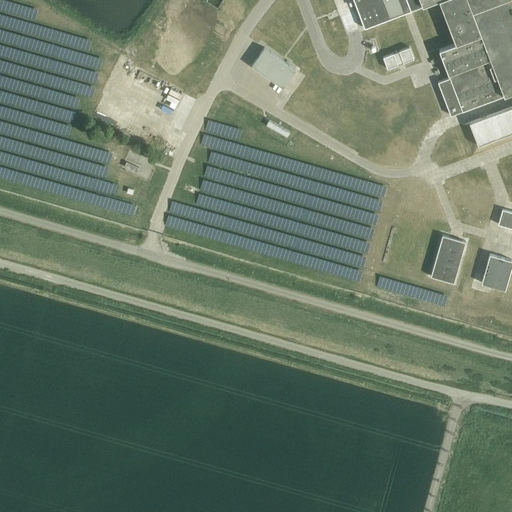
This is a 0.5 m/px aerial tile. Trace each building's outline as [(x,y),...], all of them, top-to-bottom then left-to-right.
[(0,0),(0,174),(138,207),(140,202),(116,197),(120,182),(108,179),(116,149),(71,138),(82,93),(95,96),(105,55),(91,51),(94,35),(37,22),(41,5),(17,0),(0,0)] [(511,0),(353,0),(356,5),(358,11),(364,28),(411,10),(423,6),(438,0),(439,0),(456,43),(439,49),(450,77),(438,81),(450,115),(462,111),(494,99),(511,91),(511,0)] [(405,34),(404,33),(400,35),(400,36),(396,37),(398,43),(411,38),(409,32),(405,34)] [(296,70),(264,47),(252,65),(283,88),(296,70)] [(387,68),(414,58),(409,47),(383,57),(387,68)] [(511,106),(469,122),(478,145),(511,132),(511,106)] [(388,180),(240,144),(245,125),(209,117),(203,143),(212,146),(198,204),(173,198),(166,229),(365,277),(388,180)] [(136,173),(139,168),(127,163),(125,168),(136,173)] [(498,224),(511,227),(511,211),(502,209),(498,224)] [(431,276),(454,283),(466,241),(442,234),(431,276)] [(482,283),(505,289),(511,265),(511,259),(490,253),(482,283)] [(378,287),(447,304),(450,291),(381,274),(378,287)]
